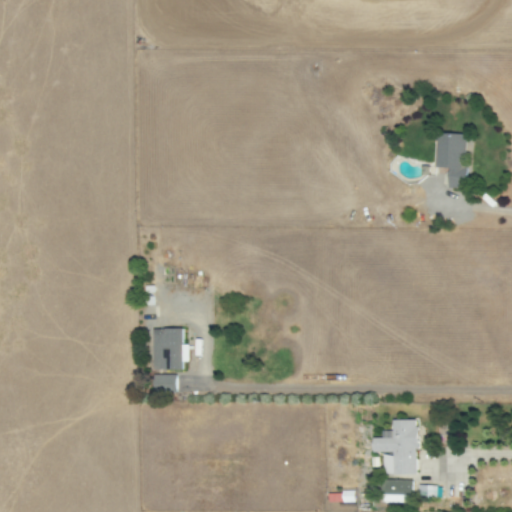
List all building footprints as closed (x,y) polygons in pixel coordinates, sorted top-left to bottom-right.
[(448,188),(464,189),(465,135),(435,134),(434,167),(448,167),(448,188)] [(182,328),(151,328),(152,370),(182,370),(182,362),(189,362),(188,344),(182,344),(182,328)] [(153,391),(176,391),(176,375),(153,376),(153,391)] [(417,474),(417,419),(392,419),(392,430),(382,430),(382,437),(371,437),(371,452),(383,452),(382,474),(417,474)] [(412,479),(387,479),(386,502),(411,502),(412,479)] [(436,485),(418,484),(417,497),(436,498),(436,485)] [(353,491),(327,491),(327,501),(353,502),(353,491)]
